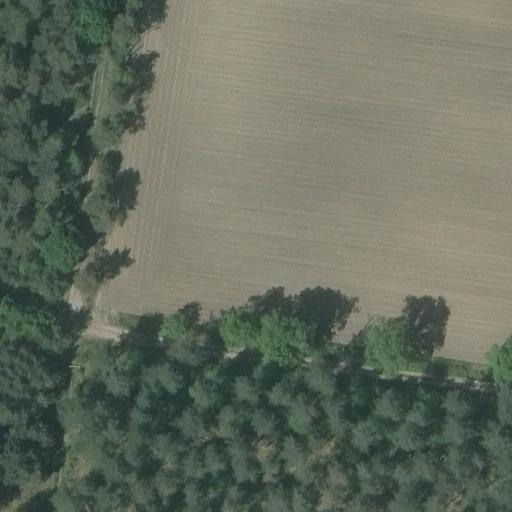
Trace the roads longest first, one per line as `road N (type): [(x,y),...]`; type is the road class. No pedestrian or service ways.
road 1 (track): [(0,288),(71,319),(511,381)]
road 2 (track): [(111,0),(46,511)]
